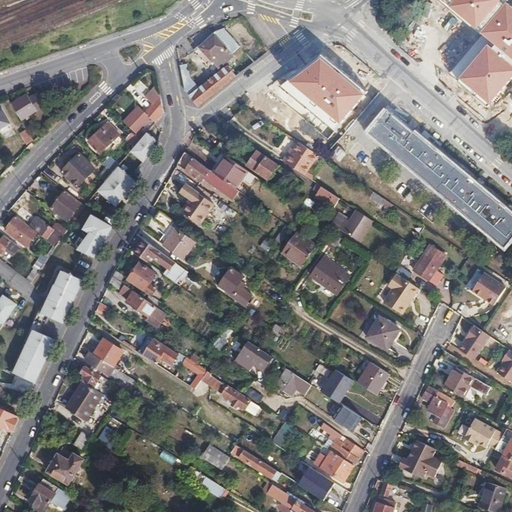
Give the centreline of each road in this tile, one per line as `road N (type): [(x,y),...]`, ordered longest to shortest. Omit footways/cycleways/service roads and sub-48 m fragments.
road 1 (residential): [(0,500),(179,119)]
road 2 (residential): [(334,20),(511,171)]
road 3 (residential): [(357,511),(444,318)]
road 4 (residential): [(179,119),(200,113),(334,20)]
road 5 (secondary): [(0,205),(118,81)]
road 6 (unknown): [(396,421),(511,479)]
